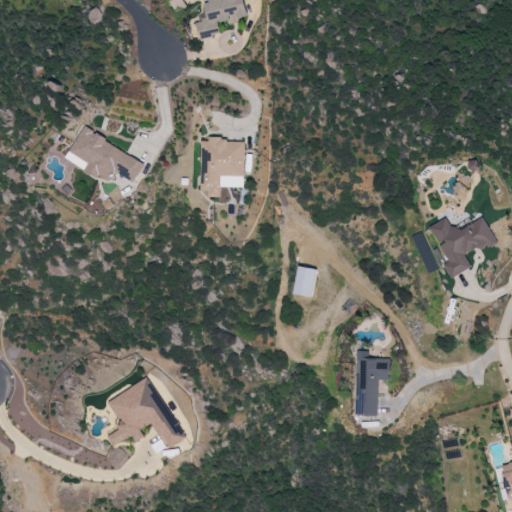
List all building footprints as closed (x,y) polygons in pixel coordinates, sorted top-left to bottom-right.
[(202,39),(224,35),(221,25),(242,20),(241,18),(252,16),(248,0),(215,0),(208,2),(212,18),(199,21),(202,39)] [(68,158),(110,183),(116,171),(136,183),(147,163),(86,127),(68,158)] [(204,140),(202,191),(210,191),(210,197),(222,197),(223,187),(245,188),(246,140),(204,140)] [(454,278),(474,268),(468,257),(498,241),(486,218),(460,232),(452,217),(432,227),(451,263),(447,265),(454,278)] [(315,297),(319,269),(301,266),(297,294),(315,297)] [(380,416),(381,380),(392,380),(393,359),(372,359),(372,351),(360,351),(359,416),(380,416)] [(188,439),(150,378),(111,402),(126,426),(110,435),(117,447),(135,436),(139,442),(148,437),(144,430),(155,423),(171,449),(188,439)]
